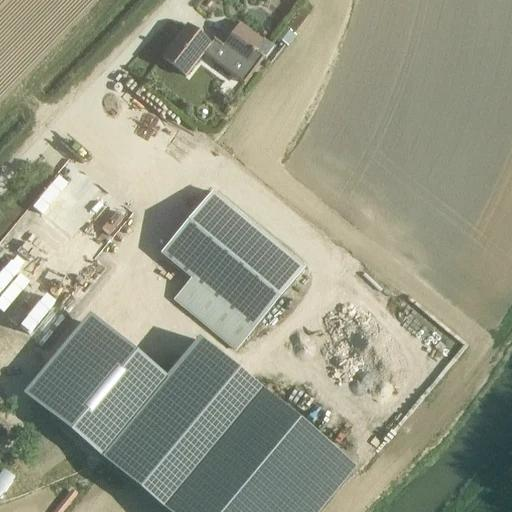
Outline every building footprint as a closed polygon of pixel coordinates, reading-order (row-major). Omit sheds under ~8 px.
[(185,78),(203,55),(243,87),(264,58),(256,52),(262,42),(256,38),(240,26),(223,49),(213,42),(210,46),(186,28),(162,60),(185,78)] [(283,29),(275,39),(287,48),(295,38),(283,29)] [(68,162),(55,178),(0,244),(0,358),(9,347),(51,340),(107,270),(96,261),(133,214),(68,162)] [(211,194),(160,255),(191,281),(181,293),(175,300),(237,352),(304,271),(212,194),(211,194)] [(122,319),(37,421),(149,511),(317,511),(439,363),(315,266),(212,391),(122,319)]
